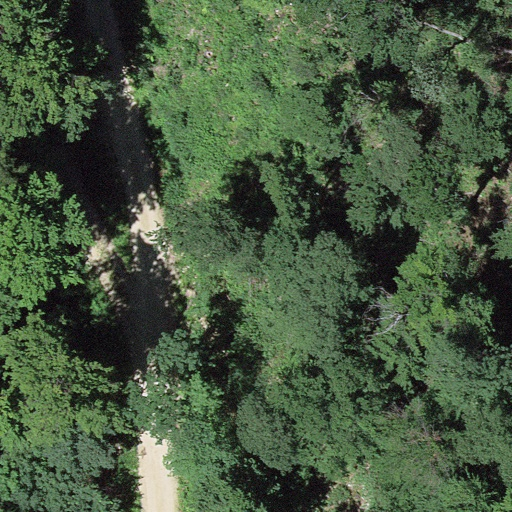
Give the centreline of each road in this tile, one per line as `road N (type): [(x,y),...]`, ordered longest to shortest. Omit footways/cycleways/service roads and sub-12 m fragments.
road 1 (track): [(163,511),(154,264),(99,0)]
road 2 (track): [(153,370),(42,131),(0,85)]
